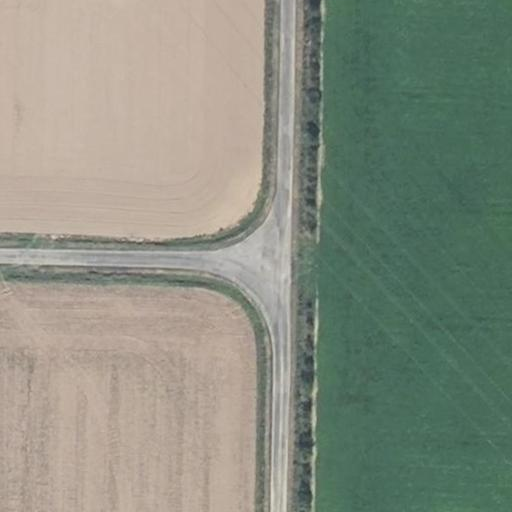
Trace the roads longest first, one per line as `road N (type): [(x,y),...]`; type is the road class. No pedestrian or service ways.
road 1 (unclassified): [(280,258),(0,252)]
road 2 (unclassified): [(280,258),(286,0)]
road 3 (unclassified): [(276,511),(280,258)]
